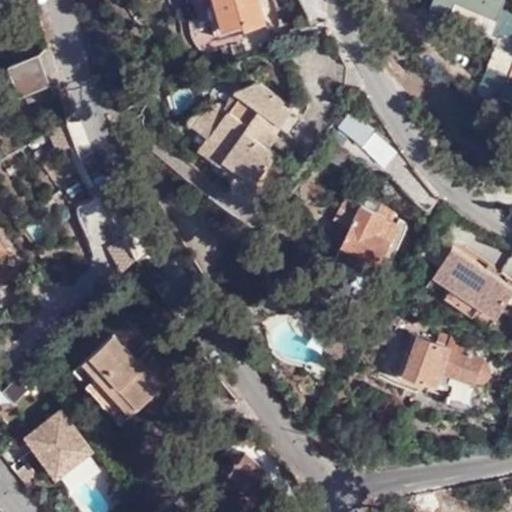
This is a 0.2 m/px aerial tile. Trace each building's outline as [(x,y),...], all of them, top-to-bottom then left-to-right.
[(212,30),(244,21),(245,25),(266,19),(259,0),(209,0),(210,2),(204,3),(212,30)] [(433,0),(432,3),(455,12),(457,5),(495,21),(503,0),(433,0)] [(493,27),(495,21),(457,5),(455,12),(493,27)] [(489,62),(511,71),(511,28),(503,26),(489,62)] [(50,80),(40,53),(12,63),(21,90),(50,80)] [(475,88),(497,98),(507,76),(485,66),(475,88)] [(265,125),(274,132),(296,104),(264,80),(255,79),(232,91),(228,98),(191,110),(190,113),(190,117),(190,120),(209,134),(230,149),(226,155),(242,169),(255,178),(278,149),(268,142),(258,135),(265,125)] [(328,138),(348,153),(354,146),(384,168),(399,146),(349,110),(328,138)] [(77,139),(69,119),(50,127),(51,129),(59,147),(77,139)] [(268,142),(274,132),(265,125),(258,135),(268,142)] [(230,149),(209,134),(201,144),(240,175),(242,169),(226,155),(230,149)] [(383,260),(392,241),(398,230),(402,223),(362,204),(343,239),(383,260)] [(398,230),(392,241),(401,245),(407,234),(398,230)] [(0,253),(8,247),(0,236),(0,253)] [(494,321),(511,283),(511,278),(444,246),(424,287),(494,321)] [(235,328),(243,341),(265,328),(256,313),(235,328)] [(0,353),(17,338),(5,323),(0,327),(0,353)] [(433,364),(443,368),(480,379),(488,377),(492,372),(494,367),(492,361),(489,356),(485,354),(469,349),(472,340),(441,329),(439,338),(417,331),(405,368),(430,376),(433,364)] [(99,375),(90,383),(122,418),(176,368),(160,350),(145,363),(116,330),(84,359),(99,375)] [(439,379),(443,368),(433,364),(430,376),(439,379)] [(122,418),(90,383),(80,391),(112,426),(122,418)] [(63,406),(26,435),(59,477),(96,449),(63,406)] [(314,433),(333,457),(347,446),(328,421),(314,433)] [(267,465),(248,450),(231,469),(262,495),(275,480),(264,470),(267,465)]
